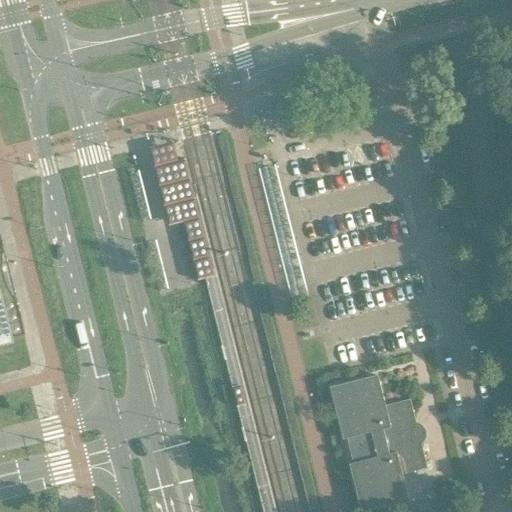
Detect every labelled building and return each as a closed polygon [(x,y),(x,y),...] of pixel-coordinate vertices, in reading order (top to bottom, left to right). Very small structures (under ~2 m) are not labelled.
[(281,120),(299,116),(295,101),(277,105),(281,120)] [(150,148),(169,225),(177,224),(183,222),(198,281),(205,279),(214,276),(192,185),(185,159),(178,161),(173,142),(150,148)] [(0,339),(22,334),(13,296),(12,297),(12,298),(10,295),(7,291),(5,288),(4,284),(3,281),(1,277),(0,273),(0,270),(0,250),(0,251),(1,252),(2,252),(0,244),(0,339)] [(385,405),(378,376),(331,387),(344,438),(346,438),(353,464),(351,465),(362,511),(378,511),(410,504),(402,474),(428,468),(410,399),(385,405)] [(242,385),(232,387),(237,406),(247,404),(242,385)]
